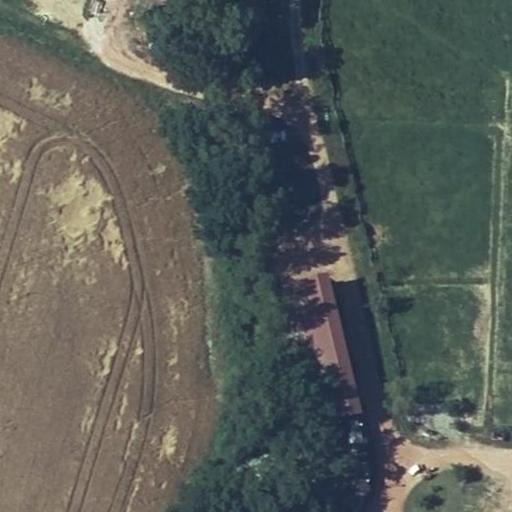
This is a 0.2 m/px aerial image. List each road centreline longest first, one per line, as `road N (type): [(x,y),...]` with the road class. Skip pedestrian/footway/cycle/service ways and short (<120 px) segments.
road 1 (track): [(395,467),(373,412),(303,102),(295,0)]
road 2 (track): [(511,468),(456,456),(395,467),(389,511)]
